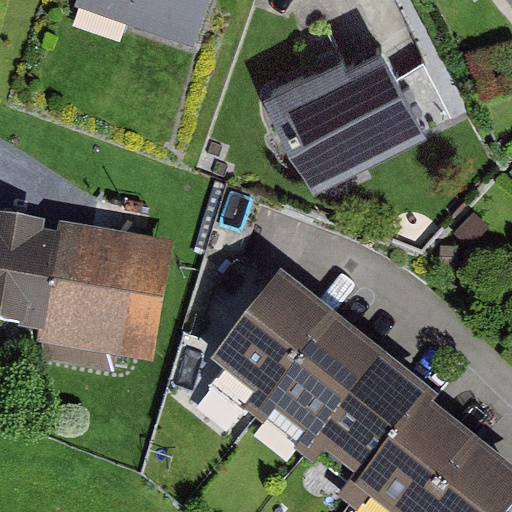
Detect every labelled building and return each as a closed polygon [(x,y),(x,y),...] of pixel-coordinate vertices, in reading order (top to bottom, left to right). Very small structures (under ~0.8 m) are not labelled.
[(80,0),(76,12),(196,54),(214,0),(80,0)] [(511,0),(501,0),(511,13),(511,0)] [(343,53),(265,92),(316,190),(428,133),(382,44),(348,62),(343,53)] [(0,222),(0,332),(42,339),(46,340),(63,242),(58,241),(45,239),(47,230),(0,222)] [(40,351),(155,370),(175,250),(60,231),(58,241),(63,242),(46,340),(42,339),(40,351)] [(266,413),(336,326),(283,284),(213,371),(257,406),(266,413)] [(319,455),(388,369),(336,326),(266,413),(275,420),(306,445),(319,455)] [(362,490),(367,493),(430,415),(434,419),(441,411),(388,369),(319,455),(325,460),(362,490)] [(266,413),(257,406),(246,418),(265,433),(270,427),(275,420),(266,413)] [(434,419),(430,415),(367,493),(362,490),(359,493),(356,497),(369,507),(374,511),(432,511),(479,455),(434,419)] [(319,455),(306,445),(301,452),(296,458),(315,473),(325,460),(319,455)] [(511,511),(511,480),(479,455),(432,511),(511,511)] [(353,488),(340,505),(349,511),(364,511),(369,507),(356,497),(359,493),(353,488)]
